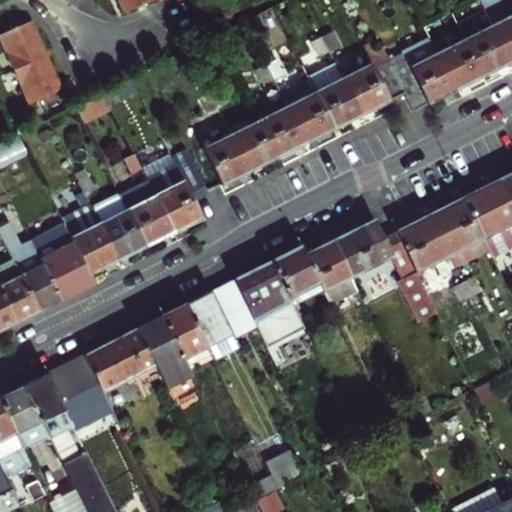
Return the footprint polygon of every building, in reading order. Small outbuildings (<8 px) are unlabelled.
[(113,0),(120,15),(139,7),(155,0),(113,0)] [(511,17),(496,25),(511,55),(511,17)] [(0,36),(0,47),(12,73),(45,58),(30,24),(14,31),(0,36)] [(501,64),(511,58),(511,55),(496,25),(468,40),(485,72),(501,64)] [(472,78),(485,72),(468,40),(439,54),(456,86),(472,78)] [(405,55),(411,68),(427,99),(428,100),(441,94),(456,86),(439,54),(432,41),(405,55)] [(427,99),(411,68),(405,55),(375,70),(391,100),(403,94),(411,108),(417,105),(427,99)] [(60,92),(45,58),(12,73),(28,108),(48,98),(60,92)] [(336,64),(308,79),(316,95),(345,80),(336,64)] [(345,80),(363,115),(375,108),(391,100),(375,70),(373,66),(345,80)] [(288,109),(316,95),(308,79),(282,94),(288,109)] [(345,80),(316,95),(334,129),(349,122),(363,115),(345,80)] [(316,95),(288,109),(306,144),(320,137),(334,129),(316,95)] [(306,144),(288,109),(262,122),(280,157),(292,151),(306,144)] [(267,164),(280,157),(262,122),(236,136),(254,170),(267,164)] [(240,177),(254,170),(236,136),(207,150),(225,185),(240,177)] [(141,168),(146,179),(173,231),(187,224),(203,216),(194,197),(174,159),(171,152),(141,168)] [(174,159),(194,197),(207,190),(187,153),(174,159)] [(511,172),(501,178),(511,198),(511,172)] [(463,197),(483,236),(511,221),(511,199),(501,178),(484,187),(463,197)] [(146,179),(117,194),(144,246),(158,239),(173,231),(146,179)] [(116,260),(90,208),(87,204),(81,192),(71,198),(77,209),(58,219),(72,248),(87,275),(102,267),(116,260)] [(117,194),(90,208),(116,260),(132,252),(144,246),(117,194)] [(432,213),(451,251),(483,236),(463,197),(447,205),(432,213)] [(399,230),(418,268),(451,251),(432,213),(415,222),(399,230)] [(336,241),(353,274),(394,252),(385,236),(381,226),(377,221),(355,232),(336,241)] [(0,225),(0,238),(19,276),(38,312),(50,306),(60,301),(41,263),(28,238),(17,244),(6,222),(0,225)] [(418,268),(399,230),(385,236),(394,252),(405,275),(418,268)] [(324,288),(324,289),(353,274),(336,241),(323,248),(308,256),(321,282),(324,288)] [(273,260),(290,296),(321,282),(308,256),(303,245),(289,252),(273,260)] [(72,248),(41,263),(60,301),(76,293),(92,286),(87,275),(72,248)] [(247,310),(273,361),(281,357),(273,340),(304,325),(293,303),(290,296),(273,260),(256,269),(232,280),(247,310)] [(0,265),(0,289),(17,323),(27,318),(38,312),(19,276),(9,281),(1,265),(0,265)] [(405,275),(399,278),(420,318),(439,308),(418,268),(405,275)] [(475,276),(466,280),(473,295),(483,290),(475,276)] [(225,284),(220,287),(234,316),(247,310),(232,280),(225,284)] [(466,280),(456,285),(463,300),(473,295),(466,280)] [(290,296),(293,303),(324,288),(321,282),(290,296)] [(0,331),(2,330),(17,323),(0,289),(0,331)] [(227,333),(206,293),(195,299),(181,306),(201,347),(227,333)] [(171,346),(183,371),(207,358),(201,347),(181,306),(170,312),(157,318),(171,346)] [(187,378),(183,371),(171,346),(157,318),(146,324),(131,331),(155,380),(161,391),(187,378)] [(80,357),(99,394),(133,377),(139,388),(155,380),(131,331),(109,342),(80,357)] [(99,394),(80,357),(63,365),(45,375),(72,430),(108,413),(99,394)] [(33,380),(19,388),(44,435),(45,439),(63,430),(76,458),(58,468),(69,491),(79,511),(113,511),(72,430),(45,375),(33,380)] [(485,382),(472,390),(480,405),(493,398),(485,382)] [(0,396),(0,405),(21,447),(44,435),(19,388),(10,392),(0,396)] [(0,466),(18,505),(31,497),(18,469),(29,463),(21,447),(0,405),(0,466)] [(63,430),(45,439),(58,468),(76,458),(63,430)] [(260,462),(274,489),(300,476),(286,449),(260,462)] [(263,511),(268,511),(281,506),(268,480),(252,488),(263,511)] [(79,511),(69,491),(48,502),(52,511),(79,511)] [(511,511),(511,502),(505,506),(506,508),(502,509),(495,496),(462,511),(511,511)]
